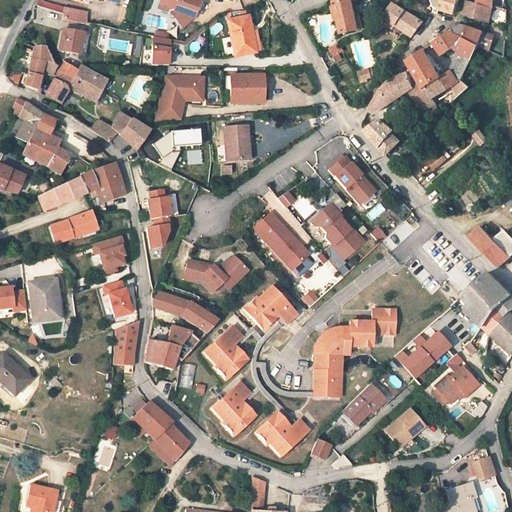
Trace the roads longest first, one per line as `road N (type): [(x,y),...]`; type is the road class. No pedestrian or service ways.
road 1 (residential): [(486,423),(444,462),(299,484),(214,453),(138,371),(144,285),(119,160),(0,83)]
road 2 (residential): [(345,119),(511,286)]
road 3 (residential): [(208,213),(345,119)]
road 4 (residential): [(345,119),(440,24)]
road 5 (residential): [(287,10),(345,119)]
